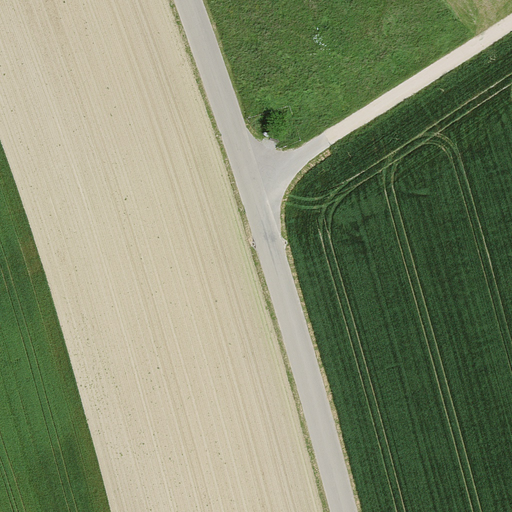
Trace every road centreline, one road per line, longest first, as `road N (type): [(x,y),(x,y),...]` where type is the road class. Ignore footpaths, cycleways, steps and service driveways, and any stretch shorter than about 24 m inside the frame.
road 1 (unclassified): [(186,0),(252,193),(342,511)]
road 2 (track): [(252,193),(511,24)]
